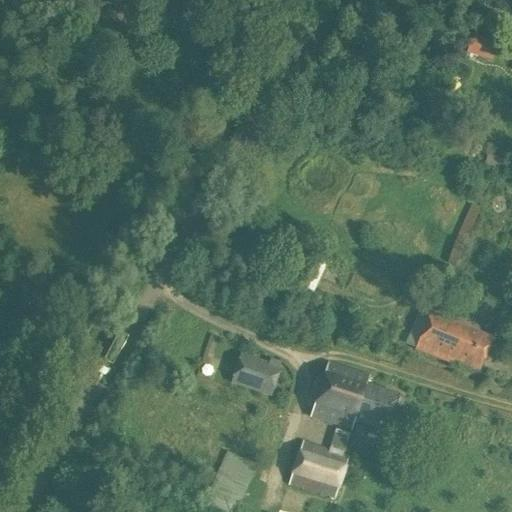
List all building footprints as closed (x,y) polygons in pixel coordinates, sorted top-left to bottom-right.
[(485,24),(507,31),(511,18),(489,11),(485,24)] [(495,46),(472,39),(467,54),(490,61),(495,46)] [(271,281),(309,298),(325,262),(287,245),(271,281)] [(415,350),(457,367),(459,363),(479,371),(492,339),(429,314),(415,350)] [(310,324),(308,338),(323,340),(324,325),(310,324)] [(229,386),(269,398),(277,370),(238,358),(229,386)] [(310,419),(351,430),(353,421),(385,430),(396,394),(364,385),(367,376),(326,364),(310,419)] [(288,485),(334,499),(337,489),(339,490),(346,467),(345,466),(347,460),(342,458),(349,435),(334,430),(327,454),(300,446),(298,453),(297,452),(289,476),(291,476),(288,485)] [(203,507),(214,511),(237,511),(257,467),(225,454),(203,507)] [(285,499),(280,511),(307,511),(309,507),(285,499)]
